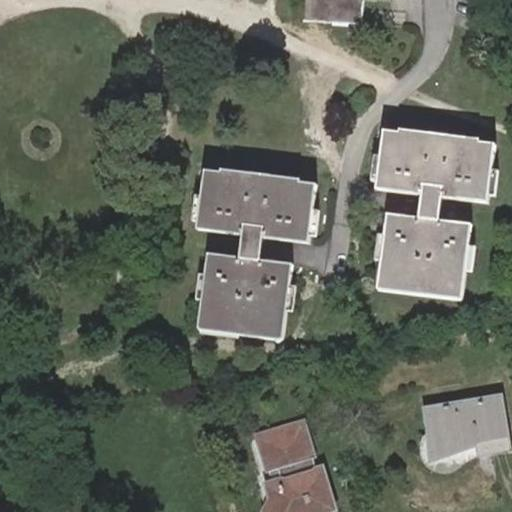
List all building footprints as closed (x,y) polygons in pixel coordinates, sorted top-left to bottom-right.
[(304,0),(303,18),(367,22),(368,0),(304,0)] [(393,214),(383,288),(467,299),(476,225),(444,221),(447,198),(492,204),(500,145),(482,142),(483,139),(405,129),(404,132),(389,130),(381,190),(425,195),(422,218),(393,214)] [(213,253),(203,329),(286,339),(296,263),(266,260),(269,236),(316,242),(324,183),(306,181),(307,177),(226,168),(226,172),(211,170),(203,228),(248,234),(245,257),(213,253)] [(489,444),(491,454),(511,450),(511,429),(506,392),(428,406),(432,430),(440,429),(444,450),(489,444)] [(333,511),(334,511),(339,510),(327,472),(322,473),(309,426),(263,439),(273,473),(283,470),(287,484),(272,488),(276,500),(279,511),(333,511)] [(333,511),(334,511),(333,511),(279,511),(276,500),(266,503),(268,510),(266,511),(333,511)]
